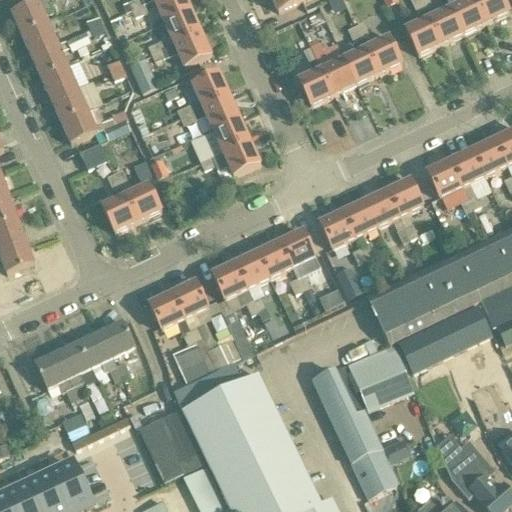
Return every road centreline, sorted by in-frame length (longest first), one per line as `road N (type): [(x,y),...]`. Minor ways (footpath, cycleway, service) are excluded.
road 1 (residential): [(98,287),(315,185)]
road 2 (residential): [(98,287),(0,75)]
road 3 (residential): [(315,185),(511,93)]
road 4 (residential): [(315,185),(231,0)]
